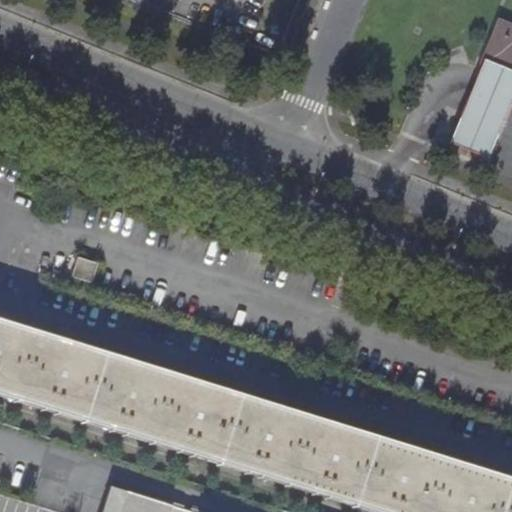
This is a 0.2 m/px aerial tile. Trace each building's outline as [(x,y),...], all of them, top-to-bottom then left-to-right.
[(480,61),(488,65),(510,74),(511,75),(511,25),(497,19),(480,61)] [(510,74),(488,65),(462,129),(483,138),(510,74)] [(70,278),(91,284),(97,266),(76,259),(70,278)] [(511,511),(511,481),(0,322),(0,396),(373,511),(511,511)] [(102,483),(93,511),(115,511),(123,490),(102,483)] [(115,511),(207,511),(207,510),(183,504),(183,507),(174,505),(175,501),(151,494),(150,498),(123,490),(115,511)]
